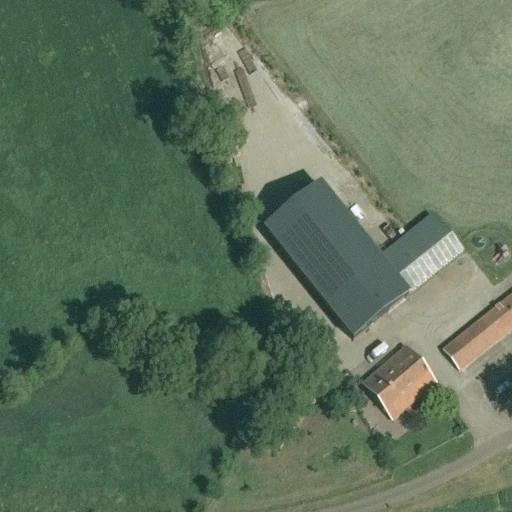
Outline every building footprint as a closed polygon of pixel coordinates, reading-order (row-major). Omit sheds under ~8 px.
[(408,299),(432,279),(462,255),(432,218),(378,261),(408,299)] [(366,266),(324,298),(361,346),(409,309),(397,293),(390,298),(366,266)] [(458,373),(511,329),(511,297),(443,354),(458,373)] [(391,423),(435,387),(405,351),(361,387),(391,423)] [(301,356),(297,361),(270,400),(273,401),(266,415),(295,432),(335,378),(301,356)] [(481,407),(511,382),(511,367),(474,398),(481,407)] [(280,453),(290,436),(279,429),(269,446),(280,453)]
